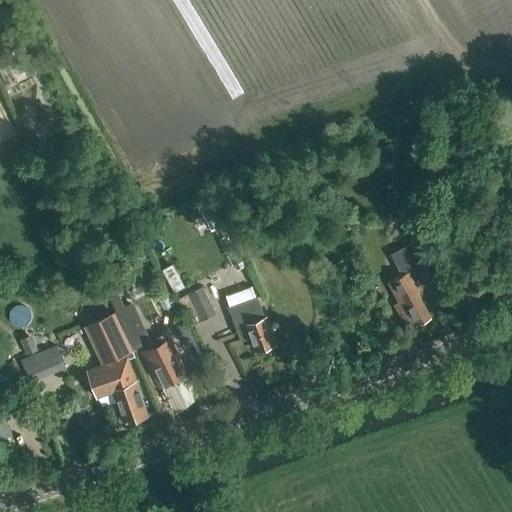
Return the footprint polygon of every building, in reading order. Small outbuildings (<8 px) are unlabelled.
[(368,152),(374,169),(397,161),(391,144),(368,152)] [(392,205),(384,209),(390,220),(398,216),(392,205)] [(274,221),(255,229),(258,237),(277,229),(274,221)] [(223,224),(214,228),(219,238),(227,254),(232,264),(233,264),(237,271),(244,267),(235,250),(228,234),(223,224)] [(412,270),(423,265),(413,244),(390,254),(402,275),(412,270)] [(412,270),(402,275),(388,283),(398,303),(394,305),(407,331),(430,318),(417,293),(423,290),(412,270)] [(204,289),(182,301),(194,325),(217,313),(204,289)] [(257,352),(275,345),(266,318),(265,318),(258,299),(228,310),(236,332),(249,328),(257,352)] [(131,304),(114,312),(131,349),(149,341),(131,304)] [(113,311),(84,324),(92,340),(97,338),(109,362),(87,370),(97,398),(113,392),(124,423),(147,415),(127,357),(134,355),(131,349),(114,312),(113,311)] [(30,336),(20,340),(26,354),(36,350),(30,336)] [(169,340),(142,353),(159,387),(163,385),(173,406),(196,395),(175,352),(169,340)] [(57,346),(42,352),(50,371),(64,365),(57,346)]
